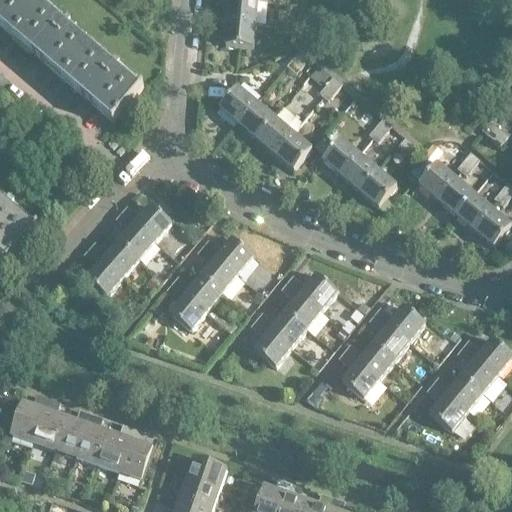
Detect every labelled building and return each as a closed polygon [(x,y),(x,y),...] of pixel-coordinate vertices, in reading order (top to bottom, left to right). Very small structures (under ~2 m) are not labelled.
[(0,0),(0,31),(13,43),(42,10),(30,0),(0,0)] [(229,2),(227,25),(255,28),(258,4),(229,2)] [(42,10),(13,43),(63,85),(91,52),(71,34),(74,31),(68,27),(66,30),(42,10)] [(255,28),(227,25),(225,50),(253,53),(255,28)] [(277,25),(276,37),(288,38),(289,26),(277,25)] [(289,26),(288,38),(300,39),(301,27),(289,26)] [(91,52),(63,85),(114,128),(142,95),(120,76),(123,73),(118,69),(115,72),(91,52)] [(310,62),(301,55),(295,63),(304,70),(310,62)] [(304,70),(295,63),(288,71),(297,78),(304,70)] [(326,90),(335,97),(342,89),(333,82),(326,90)] [(326,90),(319,98),(329,105),(335,97),(326,90)] [(220,113),(238,128),(256,108),(237,92),(220,113)] [(345,92),(339,99),(351,109),(357,101),(345,92)] [(256,108),(238,128),(257,144),(274,123),(256,108)] [(283,113),(274,123),(257,144),(275,159),(292,138),(301,128),(283,113)] [(383,123),(377,132),(386,139),(392,131),(383,123)] [(500,133),(490,125),(483,135),(492,142),(500,133)] [(377,132),(370,140),(379,147),(386,139),(377,132)] [(509,141),(500,133),(492,142),(501,150),(509,141)] [(292,138),(275,159),(294,175),(311,154),(292,138)] [(415,150),(406,142),(398,152),(408,160),(415,150)] [(322,165),(341,182),(359,160),(341,144),(322,165)] [(481,164),(472,157),(465,165),(474,172),(481,164)] [(359,160),(341,182),(359,198),(378,176),(359,160)] [(474,172),(465,165),(458,173),(467,180),(474,172)] [(418,190),(437,206),(455,184),(436,168),(418,190)] [(378,176),(359,198),(378,214),(397,193),(378,176)] [(455,184),(437,206),(455,221),(473,199),(455,184)] [(511,201),(511,190),(508,187),(502,195),(511,203),(511,201)] [(511,203),(502,195),(495,204),(504,211),(511,203)] [(473,199),(455,221),(473,236),(492,215),(473,199)] [(0,204),(0,261),(8,268),(36,235),(14,216),(17,212),(12,208),(9,211),(0,204)] [(128,211),(122,218),(156,247),(171,230),(150,211),(140,222),(128,211)] [(492,215),(473,236),(492,252),(511,230),(492,215)] [(122,218),(116,224),(129,236),(119,247),(140,265),(156,247),(122,218)] [(208,245),(202,252),(238,280),(253,261),(231,243),(221,256),(208,245)] [(192,252),(183,245),(173,258),(182,264),(192,252)] [(96,247),(90,253),(124,283),(140,265),(119,247),(109,258),(96,247)] [(197,259),(198,260),(210,269),(201,280),(223,298),(238,280),(202,252),(197,259)] [(90,253),(84,260),(97,271),(87,283),(108,302),(124,283),(90,253)] [(223,298),(201,280),(192,292),(178,281),(172,288),(208,317),(223,298)] [(293,281),(287,288),(322,317),(338,298),(316,280),(306,292),(293,281)] [(166,296),(167,297),(179,306),(170,318),(192,336),(208,317),(172,288),(166,296)] [(287,288),(281,296),(294,306),(285,317),(307,336),(322,317),(287,288)] [(381,312),(375,319),(410,348),(426,329),(404,311),(395,323),(381,312)] [(263,318),(257,325),(293,354),(307,336),(285,317),(276,328),(263,318)] [(375,319),(369,326),(383,337),(373,348),(395,366),(410,348),(375,319)] [(357,327),(350,321),(342,330),(349,336),(357,327)] [(252,332),(264,342),(254,354),(277,373),(293,354),(257,325),(252,332)] [(470,345),(464,353),(498,381),(511,364),(511,360),(492,344),(482,355),(470,345)] [(351,349),(345,356),(380,385),(395,366),(373,348),(364,359),(351,349)] [(464,353),(457,360),(470,370),(461,381),(483,399),(498,381),(464,353)] [(339,363),(339,364),(352,374),(342,386),(364,404),(380,385),(345,356),(339,363)] [(342,381),(332,373),(306,405),(316,412),(323,404),(320,401),(328,391),(332,394),(342,381)] [(440,382),(434,389),(467,418),(483,399),(461,381),(452,392),(440,382)] [(434,389),(428,397),(441,407),(431,419),(452,436),(467,418),(434,389)] [(12,439),(34,447),(49,404),(37,400),(34,410),(23,407),(12,439)] [(49,404),(34,447),(56,455),(67,422),(58,419),(62,408),(49,404)] [(67,422),(56,455),(76,462),(92,419),(80,415),(77,426),(67,422)] [(92,419),(76,462),(99,470),(110,437),(101,434),(105,424),(92,419)] [(502,429),(496,424),(488,434),(494,439),(502,429)] [(110,437),(99,470),(119,477),(135,434),(124,430),(120,440),(110,437)] [(135,434),(119,477),(121,477),(143,485),(144,482),(146,479),(151,481),(154,472),(149,470),(155,452),(145,449),(148,439),(136,434),(135,434)] [(180,469),(176,481),(220,496),(228,474),(196,462),(192,473),(180,469)] [(214,511),(220,496),(176,481),(172,493),(183,497),(180,506),(196,511),(214,511)] [(265,489),(257,511),(282,511),(291,487),(278,483),(275,493),(265,489)] [(291,487),(282,511),(306,511),(309,505),(300,502),(303,492),(291,487)] [(309,505),(306,511),(331,511),(334,503),(322,498),(318,508),(309,505)] [(334,503),(331,511),(344,511),(347,507),(334,503)]
